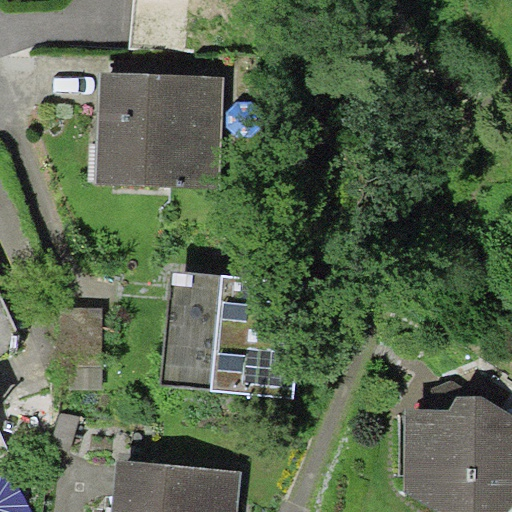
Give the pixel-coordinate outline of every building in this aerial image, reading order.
[(213,82),(103,78),(102,119),(112,120),(109,189),(204,192),(207,131),(212,131),(213,82)] [(287,289),(177,278),(173,320),(183,321),(177,389),(271,398),(277,337),(282,338),(287,289)] [(0,361),(11,357),(13,340),(0,310),(0,361)] [(511,429),(447,391),(430,420),(408,420),(407,492),(440,511),(489,511),(489,472),(511,472),(511,429)] [(227,511),(231,475),(121,464),(117,506),(127,507),(126,511),(227,511)]
